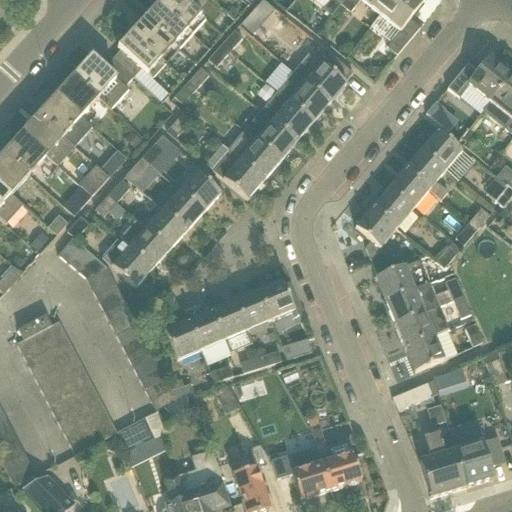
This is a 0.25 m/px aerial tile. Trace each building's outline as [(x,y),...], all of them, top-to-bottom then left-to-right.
[(163,0),(157,7),(185,32),(198,18),(190,10),(190,9),(179,0),(163,0)] [(179,0),(190,9),(198,0),(179,0)] [(331,0),(332,1),(322,13),(330,20),(340,7),(345,0),(331,0)] [(393,0),(345,0),(340,7),(342,8),(341,9),(350,17),(361,3),(380,18),(393,0)] [(415,0),(393,0),(380,18),(399,34),(390,45),(386,50),(387,51),(397,58),(420,31),(409,23),(423,6),(415,0)] [(262,3),(241,27),(253,38),(274,13),(262,3)] [(172,47),(185,32),(157,7),(144,21),(172,47)] [(159,61),(165,67),(179,52),(172,47),(144,21),(131,36),(159,61)] [(243,42),(241,40),(235,34),(222,48),(230,56),(243,42)] [(120,53),(112,62),(133,81),(142,72),(147,76),(159,61),(131,36),(117,51),(120,53)] [(193,37),(179,49),(187,59),(201,46),(193,37)] [(189,60),(197,66),(209,52),(202,46),(189,60)] [(230,56),(222,48),(208,63),(216,71),(227,59),(230,56)] [(321,67),(309,57),(293,76),(329,107),(346,87),(344,86),(353,76),(330,56),(321,67)] [(129,94),(124,90),(133,81),(112,62),(104,71),(91,59),(74,79),(99,101),(98,102),(111,113),(129,94)] [(478,75),(468,67),(447,92),(459,102),(463,97),(483,114),(511,77),(511,76),(490,60),(478,75)] [(366,78),(378,79),(379,71),(367,70),(366,78)] [(196,93),(206,82),(210,79),(201,71),(187,86),(196,93)] [(277,95),(313,126),(329,107),(293,76),(277,95)] [(99,101),(74,79),(72,77),(71,78),(73,80),(56,98),(81,121),(98,102),(99,101)] [(511,77),(483,114),(504,131),(498,139),(509,147),(511,144),(511,142),(511,77)] [(174,101),(181,106),(183,108),(196,93),(187,86),(174,101)] [(277,95),(260,115),(272,125),(296,146),(313,126),(277,95)] [(81,121),(56,98),(39,117),(64,140),(63,141),(75,150),(92,130),(81,121)] [(435,105),(433,109),(426,117),(425,117),(435,125),(444,114),(445,113),(435,105)] [(38,118),(22,136),(46,159),(63,141),(64,140),(39,117),(37,116),(37,117),(38,118)] [(183,117),(170,131),(166,135),(174,142),(178,138),(191,124),(183,117)] [(280,165),(296,146),(272,125),(256,144),(255,144),(280,165)] [(227,154),(263,184),(280,165),(255,144),(256,144),(244,134),(227,154)] [(462,155),(437,134),(421,154),(445,174),(462,155)] [(125,142),(135,152),(142,144),(131,135),(125,142)] [(29,178),(46,159),(22,136),(5,156),(29,178)] [(142,161),(150,169),(170,146),(162,139),(142,161)] [(263,184),(227,154),(221,149),(205,168),(247,204),(263,184)] [(0,187),(11,198),(29,178),(5,156),(4,156),(2,154),(2,155),(3,157),(0,160),(0,187)] [(447,195),(436,185),(445,174),(421,154),(404,173),(429,194),(441,203),(447,195)] [(112,160),(120,167),(125,162),(117,155),(112,160)] [(150,169),(142,161),(129,176),(137,183),(150,169)] [(78,189),(80,191),(90,200),(108,181),(95,169),(78,189)] [(511,174),(505,169),(498,178),(504,183),(511,174)] [(388,192),(413,214),(429,194),(404,173),(388,192)] [(221,197),(197,176),(179,195),(203,217),(221,197)] [(503,212),(511,200),(511,193),(508,190),(507,191),(496,181),(484,195),(503,212)] [(108,199),(116,206),(130,191),(122,184),(108,199)] [(23,208),(11,198),(0,187),(0,222),(5,228),(23,208)] [(396,233),(413,214),(388,192),(371,212),(396,233)] [(179,195),(174,201),(163,214),(186,235),(203,217),(179,195)] [(116,206),(108,199),(95,213),(103,220),(116,206)] [(390,261),(380,252),(396,233),(371,212),(355,231),(370,244),(365,251),(372,269),(390,261)] [(468,226),(476,233),(488,218),(480,212),(468,226)] [(169,254),(186,235),(163,214),(146,233),(169,254)] [(49,232),(56,239),(67,227),(60,220),(49,232)] [(80,220),(67,235),(73,241),(87,226),(80,220)] [(119,243),(152,273),(169,254),(146,233),(136,223),(119,243)] [(464,248),(476,233),(468,226),(456,242),(464,248)] [(38,255),(50,242),(42,235),(30,248),(38,255)] [(67,267),(82,249),(73,241),(58,258),(67,267)] [(119,243),(102,262),(135,292),(152,273),(119,243)] [(67,267),(77,275),(91,258),(82,249),(67,267)] [(449,250),(436,265),(444,272),(457,257),(449,250)] [(107,272),(91,258),(77,275),(86,283),(107,272)] [(429,286),(420,263),(402,271),(398,260),(392,262),(390,261),(372,269),(377,280),(375,281),(384,305),(429,286)] [(0,284),(0,293),(4,297),(21,278),(13,271),(0,284)] [(92,294),(113,283),(107,272),(86,283),(92,294)] [(454,303),(464,299),(456,281),(446,285),(454,303)] [(119,294),(113,283),(92,294),(98,305),(119,294)] [(301,311),(290,285),(283,288),(282,284),(258,295),(271,324),(301,311)] [(429,286),(384,305),(394,328),(438,310),(440,310),(429,286)] [(119,294),(98,305),(104,316),(125,306),(119,294)] [(247,334),(271,324),(258,295),(234,305),(247,334)] [(471,317),(464,299),(454,303),(461,321),(471,317)] [(211,314),(224,345),(247,334),(234,305),(211,314)] [(125,306),(104,316),(109,327),(131,316),(125,306)] [(438,310),(394,328),(404,352),(446,334),(448,333),(438,310)] [(224,345),(211,314),(188,324),(201,355),(224,345)] [(115,339),(136,327),(131,316),(109,327),(115,339)] [(18,333),(23,344),(37,336),(51,329),(46,319),(18,333)] [(188,324),(164,334),(177,365),(201,355),(188,324)] [(37,336),(43,347),(64,336),(58,325),(51,329),(37,336)] [(142,339),(136,327),(115,339),(121,350),(142,339)] [(475,327),(465,331),(473,349),(483,345),(475,327)] [(446,334),(404,352),(414,376),(456,358),(446,334)] [(22,358),(43,347),(37,336),(23,344),(16,347),(22,358)] [(49,358),(70,347),(64,336),(43,347),(49,358)] [(148,349),(142,339),(121,350),(127,360),(148,349)] [(311,356),(307,342),(282,350),(286,363),(311,356)] [(22,358),(28,370),(49,358),(43,347),(22,358)] [(55,370),(76,358),(70,347),(49,358),(55,370)] [(133,372),(154,360),(148,349),(127,360),(133,372)] [(258,360),(262,370),(282,364),(279,354),(258,360)] [(493,388),(506,384),(495,354),(482,359),(493,388)] [(28,370),(34,381),(55,370),(49,358),(28,370)] [(61,381),(82,370),(76,358),(55,370),(61,381)] [(138,383),(160,372),(154,360),(133,372),(138,383)] [(245,376),(262,370),(258,360),(242,365),(245,376)] [(231,369),(212,375),(215,385),(234,379),(231,369)] [(34,381),(39,392),(61,381),(55,370),(34,381)] [(66,392),(88,381),(82,370),(61,381),(66,392)] [(144,394),(165,383),(160,372),(138,383),(144,394)] [(39,392),(45,403),(66,392),(61,381),(39,392)] [(94,392),(88,381),(66,392),(72,403),(94,392)] [(171,394),(165,383),(144,394),(150,405),(171,394)] [(392,401),(397,414),(432,400),(427,386),(392,401)] [(191,387),(171,394),(176,403),(194,398),(191,387)] [(239,410),(235,403),(229,390),(215,397),(226,417),(239,410)] [(45,403),(51,414),(72,403),(66,392),(45,403)] [(99,403),(94,392),(72,403),(78,414),(99,403)] [(171,394),(150,405),(156,416),(164,411),(177,404),(176,403),(171,394)] [(51,414),(57,425),(78,414),(72,403),(51,414)] [(105,414),(99,403),(78,414),(84,425),(105,414)] [(433,429),(447,424),(442,408),(428,413),(433,429)] [(57,425),(63,436),(84,425),(78,414),(57,425)] [(111,425),(105,414),(84,425),(90,436),(111,425)] [(165,432),(156,416),(144,422),(152,439),(165,432)] [(144,422),(137,425),(117,436),(125,457),(154,441),(152,439),(144,422)] [(0,440),(12,434),(6,423),(0,426),(0,440)] [(63,436),(68,447),(90,436),(84,425),(63,436)] [(117,436),(111,425),(90,436),(96,447),(117,436)] [(324,443),(319,427),(310,430),(315,446),(324,443)] [(12,434),(0,440),(0,454),(18,445),(12,434)] [(74,459),(96,447),(90,436),(68,447),(74,459)] [(438,437),(424,442),(430,462),(419,466),(430,501),(465,491),(454,456),(444,458),(438,437)] [(493,482),(490,472),(504,468),(497,443),(481,448),(473,450),(470,439),(460,442),(463,453),(454,456),(465,491),(492,483),(493,482)] [(121,452),(116,441),(104,446),(107,454),(114,455),(121,452)] [(315,446),(319,458),(328,455),(324,443),(315,446)] [(18,445),(0,454),(0,463),(2,467),(23,456),(18,445)] [(192,461),(196,475),(178,480),(184,500),(187,499),(191,511),(226,511),(227,511),(230,510),(213,454),(192,461)] [(23,456),(2,467),(8,478),(29,467),(23,456)] [(361,485),(352,458),(322,467),(330,494),(361,485)] [(243,511),(268,511),(256,471),(250,473),(248,466),(237,469),(239,477),(233,479),(243,511)] [(14,490),(35,479),(29,467),(8,478),(14,490)] [(291,477),(300,504),(330,494),(322,467),(291,477)] [(40,511),(71,511),(75,508),(48,480),(21,493),(40,511)] [(191,511),(187,499),(184,500),(178,480),(163,485),(170,507),(165,509),(166,511),(162,511),(191,511)]
